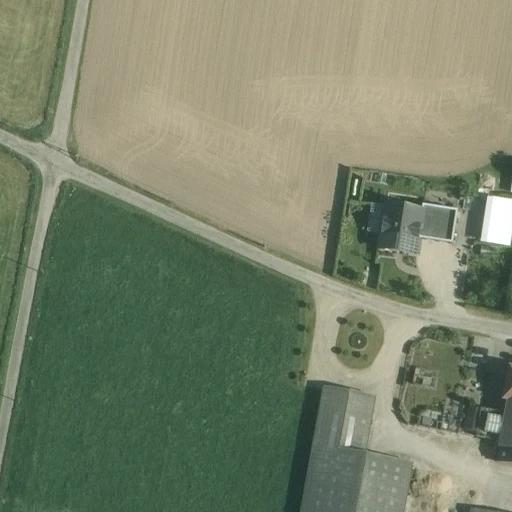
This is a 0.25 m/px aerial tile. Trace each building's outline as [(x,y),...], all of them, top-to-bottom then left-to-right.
[(483,202),(467,199),(464,218),(479,221),(483,202)] [(458,212),(423,206),(423,212),(424,212),(420,240),(453,245),(458,212)] [(423,212),(387,207),(380,250),(418,256),(420,240),(424,212),(423,212)] [(508,241),(510,221),(486,219),(484,239),(508,241)] [(373,399),(327,390),(304,511),(406,511),(414,468),(363,458),(373,399)] [(511,400),(510,400),(510,401),(507,418),(503,441),(499,462),(511,464),(511,400)] [(483,410),(471,408),(467,430),(479,432),(483,410)] [(499,413),(483,410),(479,432),(478,436),(494,439),(498,417),(499,413)] [(507,418),(498,417),(494,439),(503,441),(507,418)]
